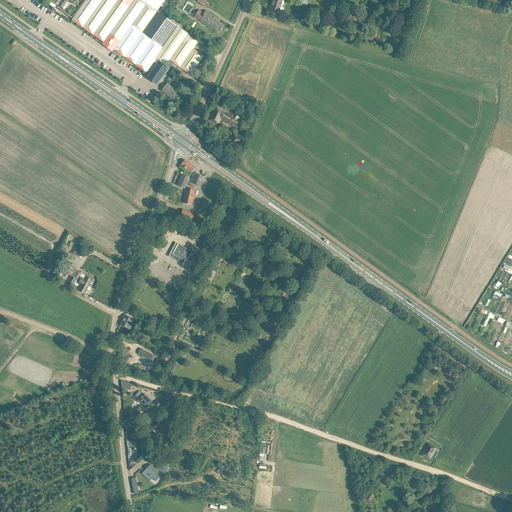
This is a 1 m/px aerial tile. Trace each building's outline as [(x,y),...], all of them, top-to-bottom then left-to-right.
[(86,0),(72,20),(97,38),(96,39),(104,45),(105,43),(104,42),(104,41),(115,48),(114,50),(112,49),(111,51),(119,56),(121,54),(145,72),(146,71),(148,73),(158,60),(166,65),(167,64),(169,61),(169,60),(190,75),(191,74),(195,76),(202,66),(199,63),(204,56),(193,49),(199,41),(190,35),(193,32),(187,28),(186,30),(187,30),(186,32),(178,26),(162,47),(142,32),(157,12),(140,0),(86,0)] [(271,4),(270,9),(275,10),(277,11),(277,13),(280,14),(282,13),(284,8),(280,7),(282,0),(273,0),(272,4),(272,5),(271,4)] [(206,11),(204,13),(199,10),(194,17),(207,25),(215,31),(219,34),(225,26),(220,22),(221,21),(206,11)] [(162,47),(178,26),(163,16),(157,12),(142,32),(162,47)] [(165,66),(166,65),(158,60),(148,73),(151,75),(150,77),(158,83),(169,68),(165,66)] [(174,100),(179,93),(167,84),(162,91),(174,100)] [(239,118),(241,114),(236,112),(234,115),(216,105),(208,121),(215,125),(216,122),(219,123),(221,119),(237,128),(242,119),(239,118)] [(232,137),(230,143),(241,146),(243,136),(235,134),(232,137)] [(190,176),(196,168),(185,160),(179,167),(187,173),(186,174),(190,176)] [(200,187),(205,177),(195,173),(194,175),(193,177),(192,179),(189,186),(194,188),(195,185),(200,187)] [(189,186),(192,179),(188,177),(182,174),(178,185),(185,188),(186,184),(189,186)] [(194,198),(195,190),(186,188),(183,203),(192,205),(193,198),(194,198)] [(192,221),(195,214),(183,209),(180,217),(192,221)] [(173,249),(169,256),(172,258),(174,258),(176,259),(177,260),(177,261),(184,264),(186,260),(190,262),(196,265),(199,260),(200,257),(197,255),(197,257),(193,254),(193,253),(192,252),(193,251),(189,249),(188,250),(184,248),(181,247),(182,246),(181,246),(181,247),(179,245),(179,244),(176,243),(174,247),(173,249)] [(66,273),(78,280),(80,277),(82,273),(70,266),(66,273)] [(75,284),(78,280),(71,276),(66,284),(72,287),(74,283),(75,284)] [(88,286),(92,279),(86,276),(84,279),(82,278),(80,277),(78,280),(80,281),(88,286)] [(88,286),(80,281),(78,280),(75,284),(78,286),(79,284),(81,285),(78,290),(84,293),(88,286)] [(488,312),(482,325),(485,327),(491,314),(488,312)] [(128,328),(133,319),(124,315),(123,318),(124,318),(120,325),(128,328)] [(153,355),(144,350),(140,348),(138,354),(150,360),(153,355)] [(152,401),(145,394),(141,397),(137,393),(133,397),(138,401),(139,400),(147,407),(152,401)] [(158,406),(170,400),(166,396),(154,403),(158,406)] [(171,427),(164,419),(155,426),(154,426),(152,428),(155,431),(157,429),(158,430),(159,430),(162,434),(171,427)] [(424,457),(430,460),(436,448),(428,444),(425,448),(422,455),(424,457)] [(160,462),(156,468),(161,471),(166,474),(170,467),(164,464),(160,462)] [(162,475),(158,472),(150,464),(145,471),(149,475),(149,476),(150,475),(156,481),(162,475)]
